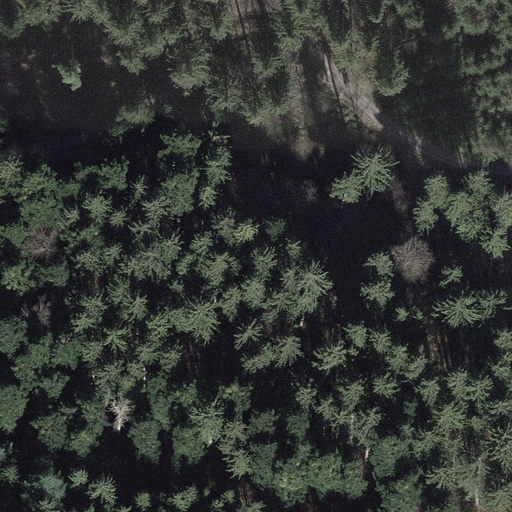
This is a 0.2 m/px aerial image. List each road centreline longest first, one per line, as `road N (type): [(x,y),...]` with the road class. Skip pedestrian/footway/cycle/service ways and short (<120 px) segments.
road 1 (track): [(276,0),(319,61),(426,154),(511,170)]
road 2 (track): [(0,150),(121,120),(190,67),(238,0)]
